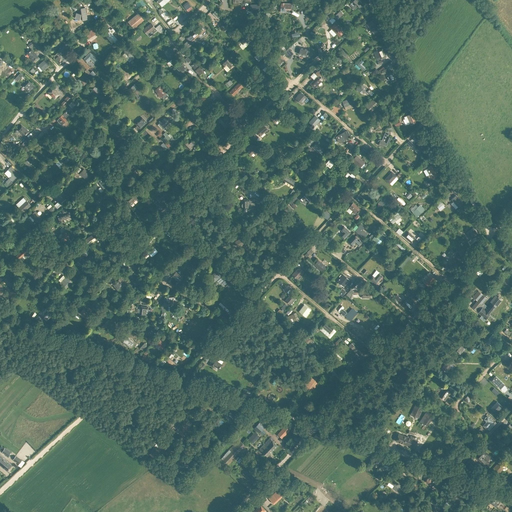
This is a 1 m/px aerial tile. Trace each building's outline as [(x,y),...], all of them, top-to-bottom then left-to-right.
[(71,6),(73,8),(77,6),(78,7),(80,6),(80,8),(82,6),(81,4),(80,4),(77,0),(75,0),(71,3),(72,5),(71,6)] [(145,4),(142,0),(138,0),(135,3),(140,9),(145,4)] [(354,0),(352,2),(360,11),(365,7),(357,0),(354,0)] [(340,11),(333,17),(337,20),(344,14),(340,11)] [(136,22),(134,23),(133,22),(131,24),(136,30),(138,28),(136,26),(143,20),(141,17),(139,19),(138,18),(135,20),(136,22)] [(48,19),(40,26),(45,32),(49,29),(50,30),(55,26),(48,19)] [(372,20),(366,24),(373,33),(379,29),(372,20)] [(143,30),(147,35),(156,28),(151,23),(143,30)] [(330,28),(339,37),(343,33),(335,24),(330,28)] [(202,27),(192,35),(194,38),(205,31),(202,27)] [(110,31),(107,33),(110,36),(114,41),(116,43),(119,41),(111,33),(113,32),(110,28),(109,29),(110,31)] [(239,41),(243,45),(246,42),(248,44),(252,40),(251,38),(247,34),(239,41)] [(55,46),(58,49),(65,44),(62,40),(55,46)] [(174,45),(167,50),(173,57),(179,52),(174,45)] [(307,55),(308,50),(299,47),(298,53),(301,54),(300,55),(303,56),(304,55),(307,55)] [(128,48),(124,52),(132,60),(135,56),(132,53),(131,54),(130,53),(131,51),(128,48)] [(378,53),(377,53),(378,57),(379,56),(381,59),(386,57),(382,48),(377,50),(378,53)] [(27,54),(33,61),(38,57),(32,50),(27,54)] [(90,58),(95,63),(98,60),(90,53),(84,59),(87,62),(90,58)] [(340,57),(329,61),(331,65),(342,62),(340,57)] [(227,58),(221,64),(225,67),(227,65),(230,69),(234,66),(227,58)] [(38,65),(43,70),(50,64),(45,59),(38,65)] [(275,70),(266,60),(260,66),(263,69),(266,66),(272,73),(275,70)] [(366,69),(362,65),(364,62),(361,60),(357,65),(364,71),(366,69)] [(182,62),(176,67),(182,73),(188,68),(182,62)] [(345,75),(348,77),(352,72),(345,68),(344,70),(347,72),(345,75)] [(388,76),(387,77),(389,80),(390,80),(391,82),(396,80),(393,71),(387,74),(388,76)] [(15,79),(18,81),(23,75),(20,73),(15,79)] [(79,78),(78,80),(84,86),(89,80),(85,76),(84,78),(82,76),(80,77),(79,78)] [(149,79),(154,85),(157,83),(152,77),(149,79)] [(310,84),(314,88),(321,81),(317,77),(310,84)] [(230,80),(225,85),(228,88),(233,84),(230,80)] [(23,86),(29,92),(34,86),(28,81),(23,86)] [(229,92),(233,96),(243,87),(239,82),(229,92)] [(91,88),(93,90),(95,92),(97,94),(102,90),(95,84),(91,88)] [(363,84),(356,89),(359,93),(363,90),(366,95),(368,93),(370,95),(373,93),(370,89),(368,90),(363,84)] [(161,97),(162,96),(164,99),(168,96),(160,86),(155,90),(159,94),(158,94),(161,97)] [(48,93),(55,100),(60,94),(53,87),(48,93)] [(190,87),(183,93),(186,96),(187,95),(192,90),(193,90),(190,87)] [(406,99),(403,100),(405,103),(411,100),(405,89),(400,91),(402,94),(403,93),(406,99)] [(295,98),(301,104),(307,98),(301,92),(295,98)] [(351,98),(342,101),(344,107),(353,104),(351,98)] [(366,106),(371,112),(378,105),(373,99),(366,106)] [(59,118),(64,123),(68,119),(67,117),(71,114),(67,110),(59,118)] [(271,118),(275,122),(282,116),(280,113),(278,111),(271,118)] [(410,123),(411,125),(416,122),(412,113),(407,116),(404,117),(407,124),(410,123)] [(221,119),(228,127),(233,122),(226,115),(221,119)] [(312,125),(314,127),(320,120),(315,115),(309,122),(312,125)] [(157,125),(162,130),(171,121),(166,116),(157,125)] [(135,123),(140,129),(147,122),(142,117),(135,123)] [(18,130),(25,136),(29,132),(21,125),(18,130)] [(256,131),(260,136),(268,129),(263,125),(256,131)] [(336,137),(339,143),(351,136),(347,130),(336,137)] [(163,134),(165,136),(161,140),(169,147),(176,140),(166,131),(163,134)] [(116,136),(127,141),(129,137),(117,132),(116,136)] [(134,142),(137,146),(143,139),(140,136),(134,142)] [(379,145),(383,147),(384,145),(386,146),(387,146),(388,143),(391,138),(387,136),(385,141),(380,140),(379,140),(378,141),(377,142),(379,143),(379,145)] [(21,146),(24,149),(29,144),(28,142),(31,139),(28,137),(21,146)] [(184,144),(190,150),(196,144),(191,140),(189,142),(187,141),(184,144)] [(416,146),(421,151),(426,146),(421,141),(416,146)] [(165,150),(168,147),(162,142),(160,145),(165,150)] [(312,147),(320,155),(324,151),(316,142),(312,147)] [(248,148),(250,150),(248,151),(252,154),(253,152),(255,154),(258,151),(256,149),(258,147),(254,145),(253,146),(251,145),(248,148)] [(100,158),(102,159),(105,150),(98,148),(96,155),(100,156),(100,158)] [(59,161),(63,166),(70,159),(65,154),(59,161)] [(353,161),(360,167),(364,163),(357,156),(353,161)] [(324,164),(330,169),(335,163),(329,158),(324,164)] [(171,159),(164,166),(169,171),(172,173),(175,170),(172,167),(175,164),(171,159)] [(24,162),(31,170),(34,169),(27,160),(24,162)] [(429,168),(426,169),(426,170),(429,175),(432,173),(434,177),(439,175),(433,164),(428,167),(429,168)] [(12,181),(19,174),(11,167),(5,173),(12,181)] [(123,171),(120,173),(124,179),(133,173),(129,167),(126,169),(125,169),(123,171)] [(79,174),(88,181),(92,175),(84,168),(79,174)] [(344,176),(347,178),(349,175),(353,179),(351,181),(354,183),(357,179),(355,177),(356,176),(351,172),(350,173),(348,171),(344,176)] [(385,179),(389,184),(397,176),(392,172),(385,179)] [(97,182),(97,183),(97,184),(98,185),(99,186),(100,186),(101,187),(98,189),(101,192),(103,191),(103,189),(107,186),(102,178),(97,182)] [(286,182),(293,188),(296,184),(289,178),(286,182)] [(373,196),(377,199),(383,193),(376,187),(373,190),(376,193),(373,196)] [(450,201),(459,192),(455,187),(446,196),(450,201)] [(157,195),(158,197),(162,201),(168,196),(165,192),(164,193),(162,191),(157,195)] [(309,202),(312,199),(306,193),(299,199),(302,202),(305,199),(308,202),(309,202)] [(126,200),(130,205),(137,198),(133,194),(126,200)] [(378,202),(382,206),(391,198),(387,194),(378,202)] [(452,199),(454,201),(451,204),(455,209),(458,206),(459,207),(463,204),(456,195),(452,199)] [(401,197),(397,200),(403,206),(406,202),(401,197)] [(244,209),(255,208),(255,199),(243,199),(243,203),(242,204),(242,205),(242,206),(243,207),(243,208),(244,208),(244,209)] [(26,200),(19,207),(23,212),(31,206),(26,200)] [(436,205),(440,211),(445,207),(440,202),(436,205)] [(350,214),(353,211),(356,214),(360,209),(353,203),(349,207),(349,208),(347,211),(350,214)] [(417,217),(425,209),(420,204),(412,212),(417,217)] [(58,216),(60,221),(70,217),(68,212),(67,212),(65,209),(62,210),(63,214),(58,216)] [(30,215),(37,223),(42,218),(35,210),(30,215)] [(389,218),(393,223),(402,216),(398,211),(389,218)] [(355,229),(354,230),(363,238),(367,233),(363,230),(364,228),(360,225),(356,230),(355,229)] [(341,236),(344,239),(350,233),(344,226),(341,229),(344,233),(341,236)] [(71,234),(62,227),(60,230),(64,233),(60,239),(65,242),(71,234)] [(468,235),(471,240),(474,237),(475,238),(479,235),(475,229),(468,235)] [(386,236),(382,233),(381,235),(378,232),(372,240),(376,244),(380,239),(382,241),(386,236)] [(416,238),(408,232),(404,236),(412,243),(416,238)] [(86,239),(89,245),(96,240),(93,234),(86,239)] [(349,243),(352,246),(355,243),(359,246),(362,242),(355,236),(352,240),(349,243)] [(243,239),(242,239),(241,238),(234,241),(237,247),(244,244),(243,242),(244,241),(246,245),(248,243),(245,237),(243,238),(243,239)] [(350,237),(342,246),(344,248),(349,243),(352,240),(350,237)] [(398,242),(395,245),(403,252),(406,248),(398,242)] [(122,249),(117,244),(113,248),(117,253),(122,249)] [(76,250),(86,257),(90,252),(80,245),(76,250)] [(16,257),(19,260),(23,255),(26,258),(29,256),(24,250),(16,257)] [(445,257),(446,259),(447,260),(449,261),(456,254),(451,250),(445,257)] [(314,264),(322,271),(326,266),(318,260),(314,264)] [(81,270),(91,277),(94,272),(84,265),(81,270)] [(60,270),(67,276),(69,272),(63,267),(60,270)] [(292,275),(297,279),(303,271),(299,267),(292,275)] [(424,269),(418,276),(421,279),(427,273),(424,269)] [(172,277),(179,283),(183,278),(176,272),(172,277)] [(218,282),(222,278),(218,274),(217,275),(215,273),(210,277),(214,282),(216,280),(218,282)] [(370,279),(377,284),(383,276),(379,273),(375,278),(373,276),(370,279)] [(337,281),(344,287),(350,280),(343,274),(337,281)] [(399,274),(396,277),(403,283),(406,279),(399,274)] [(59,280),(61,283),(64,286),(64,287),(65,289),(72,282),(66,277),(63,275),(59,280)] [(431,275),(424,282),(428,286),(435,279),(431,275)] [(9,276),(5,282),(11,287),(15,281),(9,276)] [(112,285),(117,290),(123,286),(123,285),(126,283),(121,277),(112,285)] [(492,293),(493,294),(498,288),(494,285),(489,290),(488,289),(484,293),(488,297),(492,293)] [(338,293),(342,296),(346,292),(342,288),(338,293)] [(479,318),(484,322),(490,314),(491,312),(492,313),(494,311),(493,310),(501,301),(496,296),(491,302),(491,303),(488,307),(483,302),(487,298),(479,291),(474,297),(477,301),(472,307),(482,315),(479,318)] [(406,298),(412,303),(417,298),(411,292),(406,298)] [(285,301),(290,304),(296,298),(290,293),(288,295),(289,296),(285,301)] [(226,313),(230,309),(230,308),(221,300),(218,305),(226,313)] [(86,317),(90,311),(82,305),(78,312),(81,314),(86,317)] [(304,305),(299,312),(305,316),(310,309),(304,305)] [(148,307),(141,306),(140,315),(147,316),(148,313),(148,307)] [(234,313),(230,309),(226,313),(231,317),(234,313)] [(347,313),(343,317),(349,322),(356,314),(350,309),(347,313)] [(43,317),(47,321),(53,314),(49,310),(43,317)] [(293,318),(295,322),(300,320),(296,312),(287,316),(289,319),(293,318)] [(105,324),(105,326),(106,327),(108,326),(111,330),(118,331),(119,327),(113,326),(110,323),(109,324),(106,322),(105,323),(105,324)] [(323,327),(331,334),(335,330),(326,322),(323,327)] [(498,341),(500,339),(494,333),(485,342),(489,346),(493,342),(491,341),(494,338),(498,341)] [(306,335),(303,338),(308,343),(311,340),(306,335)] [(130,340),(131,340),(129,338),(128,339),(126,337),(124,339),(124,340),(123,342),(124,343),(124,344),(126,345),(127,345),(128,346),(130,344),(132,345),(134,343),(130,340)] [(162,339),(159,337),(155,343),(162,349),(168,342),(163,338),(162,339)] [(467,339),(457,351),(460,354),(471,343),(467,339)] [(173,356),(176,359),(179,355),(176,353),(178,350),(175,347),(168,356),(171,358),(173,356)] [(349,359),(355,363),(360,357),(355,352),(349,359)] [(449,355),(448,357),(451,360),(452,358),(456,361),(458,358),(450,352),(448,354),(449,355)] [(214,358),(209,365),(214,368),(214,367),(215,367),(218,369),(217,369),(218,369),(222,364),(214,358)] [(441,368),(447,373),(453,364),(448,360),(441,368)] [(496,376),(492,381),(501,389),(505,384),(496,376)] [(304,388),(311,392),(315,386),(313,384),(315,381),(312,378),(304,388)] [(440,397),(445,401),(451,392),(446,389),(440,397)] [(497,401),(491,408),(496,413),(502,406),(497,401)] [(424,406),(416,402),(411,414),(419,417),(424,406)] [(229,409),(225,414),(233,420),(237,416),(235,414),(234,413),(229,409)] [(429,412),(428,414),(425,412),(419,421),(427,426),(434,415),(429,412)] [(483,426),(487,429),(494,421),(487,416),(484,419),(486,422),(483,426)] [(178,428),(185,433),(189,427),(183,422),(178,428)] [(266,426),(260,422),(254,428),(260,433),(264,429),(265,427),(266,426)] [(286,425),(277,434),(282,438),(290,430),(286,425)] [(376,436),(382,438),(384,433),(386,428),(380,426),(378,431),(376,436)] [(249,439),(253,443),(260,436),(256,431),(249,439)] [(396,441),(415,448),(418,438),(420,433),(415,432),(413,436),(412,439),(399,434),(396,441)] [(270,438),(265,443),(272,451),(278,445),(270,438)] [(487,440),(484,443),(488,446),(487,447),(490,450),(492,447),(490,444),(490,443),(487,440)] [(223,461),(227,465),(245,445),(241,441),(223,461)] [(272,451),(265,443),(260,449),(267,456),(272,451)] [(8,456),(11,452),(5,448),(2,452),(8,456)] [(477,458),(484,464),(487,460),(488,460),(491,457),(488,454),(487,455),(483,451),(477,458)] [(381,452),(375,461),(378,463),(384,454),(381,452)] [(0,464),(7,470),(12,465),(0,455),(0,464)] [(390,468),(388,466),(391,464),(385,458),(381,463),(388,470),(390,468)] [(178,466),(185,467),(186,460),(178,459),(178,466)] [(492,469),(498,475),(504,468),(498,462),(492,469)] [(424,481),(430,483),(434,474),(428,472),(424,481)] [(387,485),(398,491),(402,486),(391,479),(387,485)] [(274,504),(284,495),(278,488),(268,498),(274,504)] [(495,496),(490,502),(496,507),(501,501),(495,496)] [(432,508),(438,511),(440,509),(431,502),(429,505),(426,510),(429,511),(432,508)]
